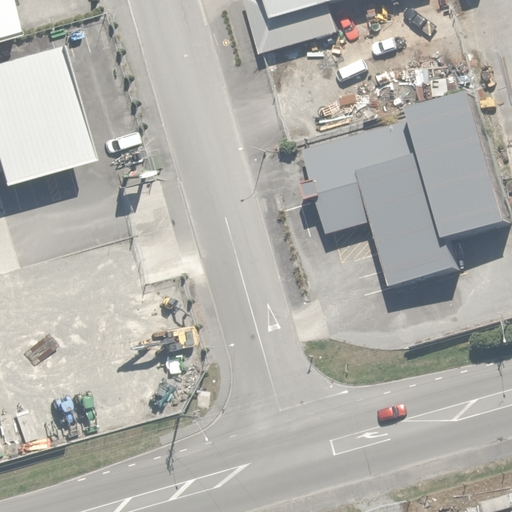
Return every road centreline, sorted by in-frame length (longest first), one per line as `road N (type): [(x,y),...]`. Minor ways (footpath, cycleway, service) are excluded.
road 1 (unclassified): [(296,459),(164,0)]
road 2 (tertiary): [(296,459),(511,399)]
road 3 (tertiary): [(103,511),(296,459)]
